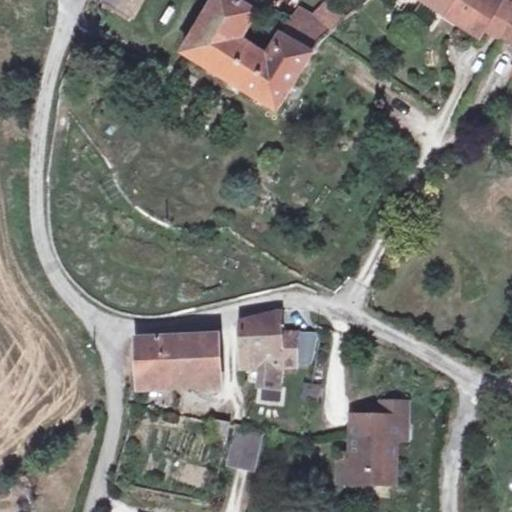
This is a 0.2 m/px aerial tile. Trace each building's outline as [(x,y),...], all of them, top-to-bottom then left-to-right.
[(107,0),(104,6),(130,22),(142,0),(107,0)] [(215,0),(183,53),(247,93),(268,57),(256,48),(242,39),(259,13),(237,0),(215,0)] [(281,0),(261,0),(276,9),(281,0)] [(423,0),(480,37),(484,30),(501,40),(511,20),(511,5),(503,0),(423,0)] [(333,30),(344,19),(333,8),(331,9),(328,3),(316,14),(322,19),(333,30)] [(301,14),(295,25),(308,34),(317,24),(301,14)] [(333,30),(322,19),(317,24),(308,34),(319,41),(333,30)] [(511,20),(501,40),(511,45),(511,20)] [(314,54),(282,35),(276,44),(268,57),(247,93),(278,112),(314,54)] [(310,364),(316,334),(282,334),(281,311),(246,319),(241,323),(240,329),(241,369),(267,368),(281,368),(298,368),(298,364),(310,364)] [(220,335),(137,340),(139,386),(222,381),(220,335)] [(279,385),(281,368),(267,368),(265,384),(279,385)] [(284,404),(286,392),(259,388),(257,400),(284,404)] [(383,403),(383,417),(408,418),(408,403),(383,403)] [(408,418),(383,417),(375,417),(352,417),(352,455),(351,484),(395,485),(396,439),(407,440),(408,418)] [(230,425),(216,422),(212,440),(226,443),(230,425)] [(256,468),(263,434),(237,429),(230,463),(256,468)] [(351,484),(352,455),(341,455),(340,484),(351,484)]
